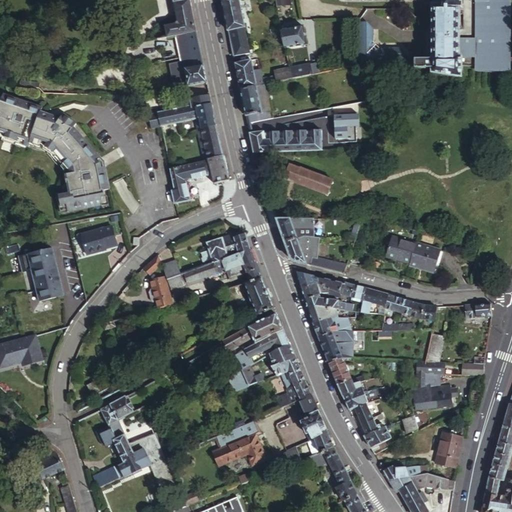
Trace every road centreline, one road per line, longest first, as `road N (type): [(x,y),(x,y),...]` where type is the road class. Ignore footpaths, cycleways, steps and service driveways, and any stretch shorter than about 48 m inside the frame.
road 1 (unclassified): [(62,426),(64,364),(91,312),(157,243),(188,223),(251,203)]
road 2 (residential): [(377,485),(336,420),(271,266)]
road 3 (residential): [(511,294),(417,298),(271,266)]
road 4 (unclassified): [(62,426),(277,314)]
road 5 (residential): [(251,203),(203,0)]
road 6 (tertiary): [(496,390),(466,511)]
